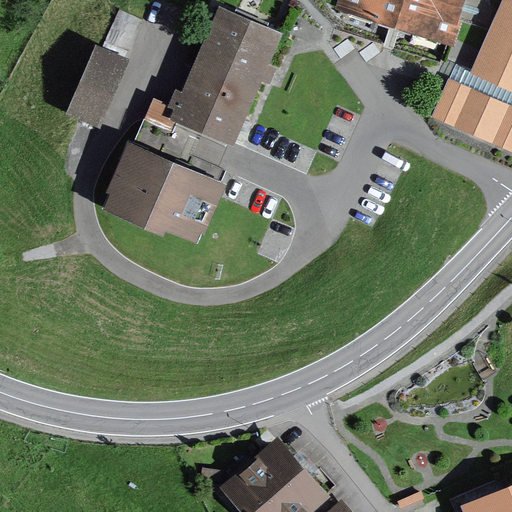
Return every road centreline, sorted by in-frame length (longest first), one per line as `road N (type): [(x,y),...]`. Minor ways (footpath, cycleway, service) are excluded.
road 1 (tertiary): [(0,393),(117,419),(200,418),(307,391)]
road 2 (tertiary): [(307,391),(354,369),(511,223)]
road 3 (residential): [(378,511),(307,391)]
